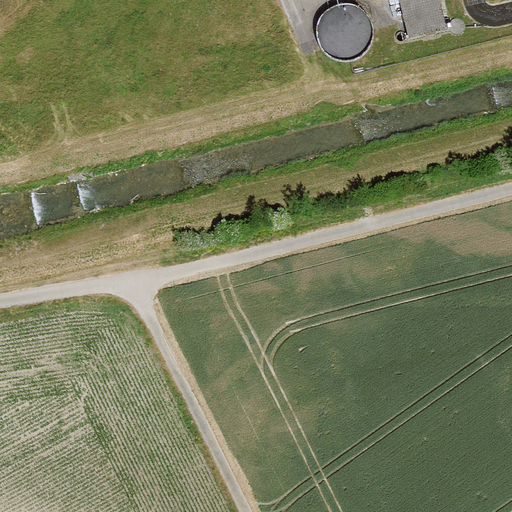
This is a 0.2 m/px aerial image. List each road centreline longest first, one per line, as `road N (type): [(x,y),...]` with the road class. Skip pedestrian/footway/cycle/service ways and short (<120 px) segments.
road 1 (track): [(0,302),(133,282),(511,188)]
road 2 (track): [(133,282),(247,511)]
